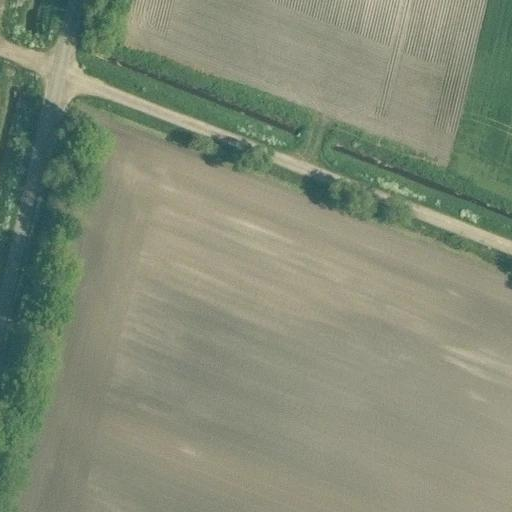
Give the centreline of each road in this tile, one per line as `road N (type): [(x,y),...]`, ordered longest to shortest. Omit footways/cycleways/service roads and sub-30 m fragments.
road 1 (unclassified): [(59,64),(511,242)]
road 2 (unclassified): [(0,318),(59,64)]
